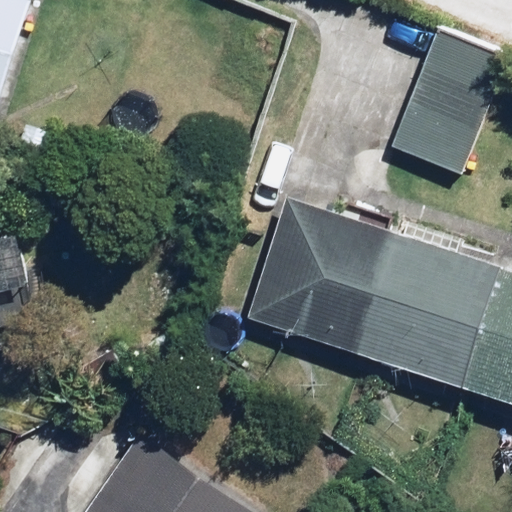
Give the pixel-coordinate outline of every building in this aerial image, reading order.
[(0,0),(0,117),(1,117),(37,8),(12,0),(0,0)] [(463,179),(511,62),(443,34),(395,151),(463,179)] [(511,267),(287,199),(248,326),(511,406),(511,267)] [(0,345),(7,344),(0,308),(38,301),(23,221),(0,224),(0,345)] [(248,511),(131,432),(77,511),(248,511)]
